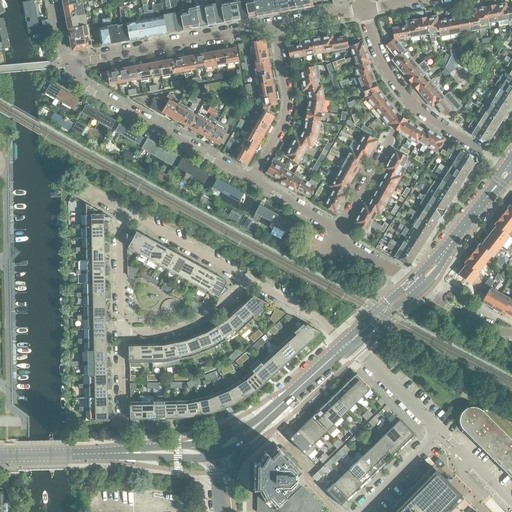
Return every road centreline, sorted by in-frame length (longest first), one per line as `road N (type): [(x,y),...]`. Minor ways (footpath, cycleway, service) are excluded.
road 1 (residential): [(252,179),(75,78),(63,63)]
road 2 (residential): [(63,63),(274,25)]
road 3 (tertiary): [(17,456),(211,448)]
road 4 (tertiary): [(211,448),(241,437),(349,342)]
road 5 (residential): [(252,179),(284,123),(274,25)]
road 6 (tertiary): [(414,285),(511,166)]
road 7 (residential): [(249,279),(121,211)]
road 8 (residential): [(340,228),(411,102)]
road 9 (residential): [(121,333),(194,323),(249,279)]
road 10 (residential): [(439,432),(349,342)]
road 11 (residential): [(121,333),(121,211)]
